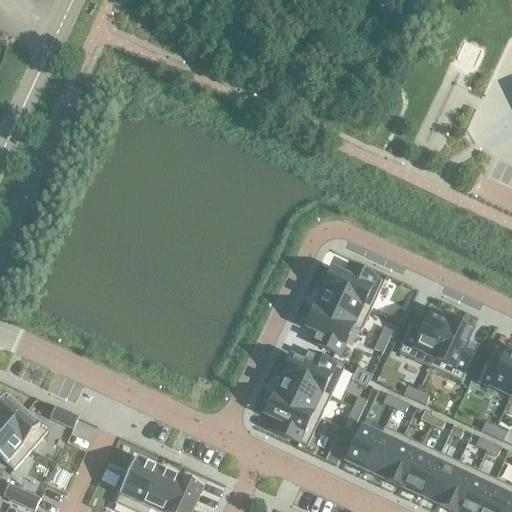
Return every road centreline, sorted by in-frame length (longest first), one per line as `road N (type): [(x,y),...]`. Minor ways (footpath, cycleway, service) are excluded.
road 1 (residential): [(221,451),(325,232),(511,317)]
road 2 (residential): [(0,348),(221,451)]
road 3 (tertiary): [(0,168),(79,0)]
